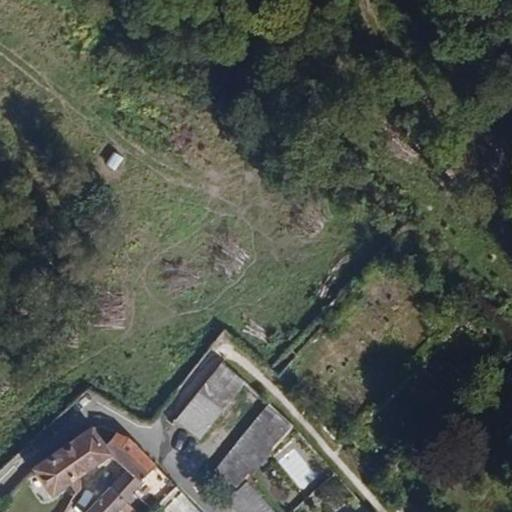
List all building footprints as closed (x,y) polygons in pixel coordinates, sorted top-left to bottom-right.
[(174,421),(197,439),(244,381),(221,363),(174,421)] [(296,381),(285,369),(277,377),(287,388),(296,381)] [(214,471),(238,489),(246,482),(293,425),(268,404),(214,471)] [(92,429),(104,447),(108,453),(127,470),(143,484),(134,493),(140,500),(141,501),(151,510),(158,502),(159,503),(175,486),(129,439),(116,433),(103,428),(92,429)] [(35,468),(52,492),(67,482),(77,495),(82,489),(78,474),(108,453),(104,447),(92,429),(35,468)] [(301,490),(316,476),(293,450),(278,464),(301,490)] [(110,487),(125,502),(134,493),(143,484),(127,470),(110,487)] [(225,501),(235,511),(273,511),(246,482),(238,489),(225,501)] [(175,486),(159,503),(165,511),(200,511),(185,496),(175,486)] [(125,502),(110,487),(85,511),(137,511),(133,508),(140,500),(134,493),(125,502)]
